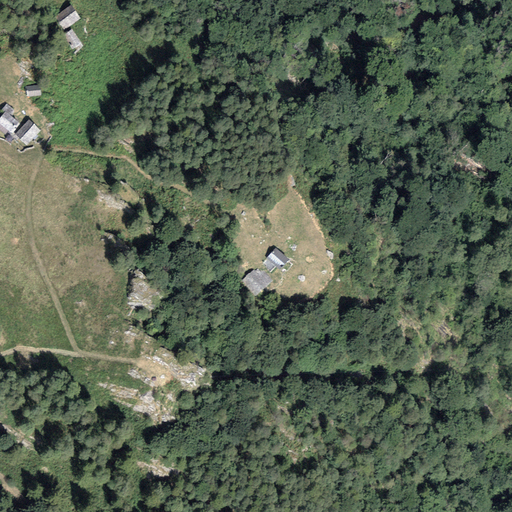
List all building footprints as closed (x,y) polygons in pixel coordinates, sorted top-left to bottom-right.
[(63,31),(81,19),(72,5),(54,17),(63,31)] [(81,44),(72,30),(63,35),(72,49),(81,44)] [(40,85),(26,86),(27,96),(41,95),(40,85)] [(13,109),(7,103),(2,109),(9,114),(13,109)] [(0,129),(9,137),(20,124),(5,112),(0,117),(0,129)] [(26,145),(40,131),(29,120),(15,134),(26,145)] [(279,270),(289,260),(276,248),(266,257),(279,270)] [(255,270),(241,282),(254,297),(273,281),(263,270),(258,274),(255,270)]
